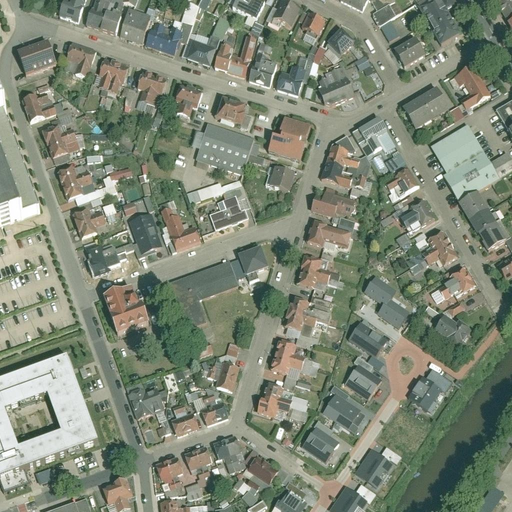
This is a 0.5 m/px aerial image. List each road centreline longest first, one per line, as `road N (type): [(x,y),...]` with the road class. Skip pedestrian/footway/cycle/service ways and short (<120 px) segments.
road 1 (residential): [(348,126),(57,31),(25,30)]
road 2 (residential): [(25,30),(7,57),(7,82),(81,299)]
road 3 (residential): [(81,299),(298,223)]
road 4 (residential): [(385,107),(495,300)]
road 5 (residential): [(238,429),(298,223)]
road 6 (residential): [(81,299),(141,462)]
road 7 (residential): [(419,366),(331,494)]
road 8 (residential): [(141,462),(13,511)]
road 9 (residential): [(314,0),(362,26),(401,98)]
